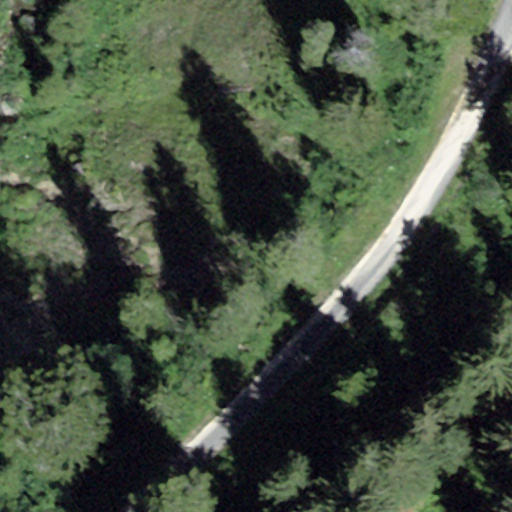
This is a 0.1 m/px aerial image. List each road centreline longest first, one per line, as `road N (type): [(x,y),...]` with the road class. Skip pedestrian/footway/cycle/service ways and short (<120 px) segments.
road 1 (track): [(509,0),(459,115),(368,267),(141,511)]
road 2 (track): [(317,511),(511,294)]
